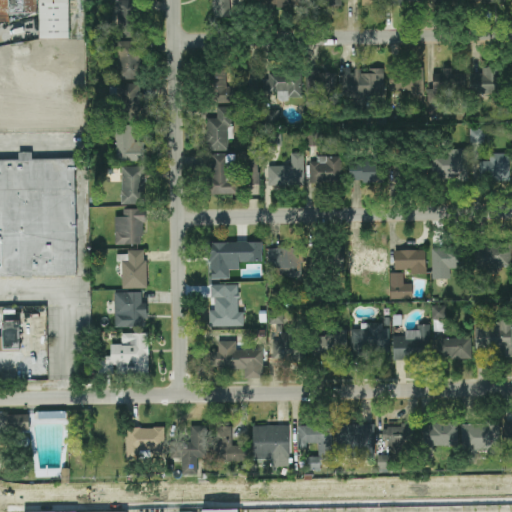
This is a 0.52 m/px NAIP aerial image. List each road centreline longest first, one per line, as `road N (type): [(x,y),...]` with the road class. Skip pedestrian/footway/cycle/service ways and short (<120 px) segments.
road 1 (residential): [(511,390),(0,399)]
road 2 (residential): [(185,396),(176,0)]
road 3 (residential): [(511,36),(177,43)]
road 4 (residential): [(511,212),(180,219)]
